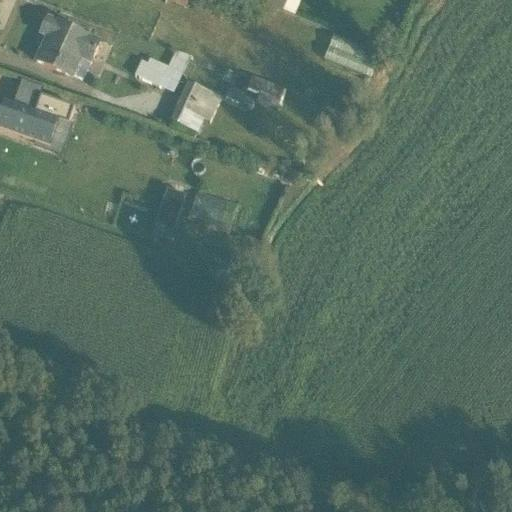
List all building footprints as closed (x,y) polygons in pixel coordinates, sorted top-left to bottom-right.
[(164,0),(165,1),(184,10),(189,0),(164,0)] [(100,45),(47,20),(40,35),(46,39),(35,63),(82,85),(100,45)] [(359,61),(364,50),(333,38),(328,48),(359,61)] [(141,63),(134,77),(172,96),(190,59),(165,48),(157,64),(149,60),(146,65),(141,63)] [(283,91),(251,79),(246,91),(278,103),(283,91)] [(177,110),(170,124),(196,137),(203,123),(209,125),(220,100),(187,84),(175,109),(177,110)] [(229,89),(224,99),(251,110),(255,109),(257,104),(241,98),(242,94),(229,89)] [(33,117),(5,107),(1,118),(0,120),(0,132),(65,156),(68,145),(84,150),(95,118),(40,98),(33,117)] [(280,174),(256,166),(253,176),(277,183),(280,174)] [(242,176),(234,200),(272,213),(281,188),(242,176)] [(152,236),(169,241),(179,215),(173,212),(178,198),(179,198),(183,188),(173,185),(170,193),(166,192),(152,236)] [(196,192),(188,218),(227,230),(236,205),(196,192)]
